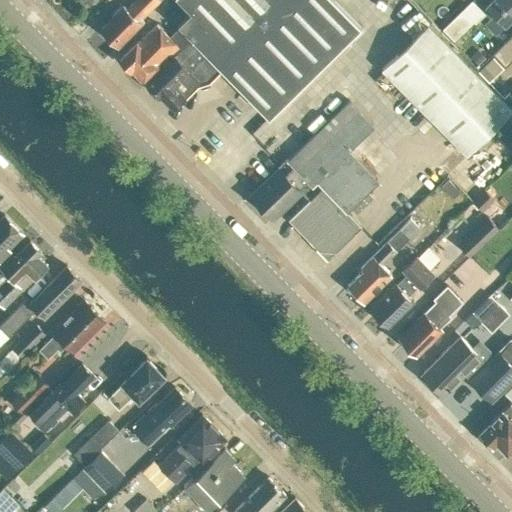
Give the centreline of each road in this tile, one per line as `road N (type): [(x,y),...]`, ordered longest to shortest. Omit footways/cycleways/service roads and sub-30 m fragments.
road 1 (secondary): [(492,511),(0,9)]
road 2 (residential): [(332,511),(0,174)]
